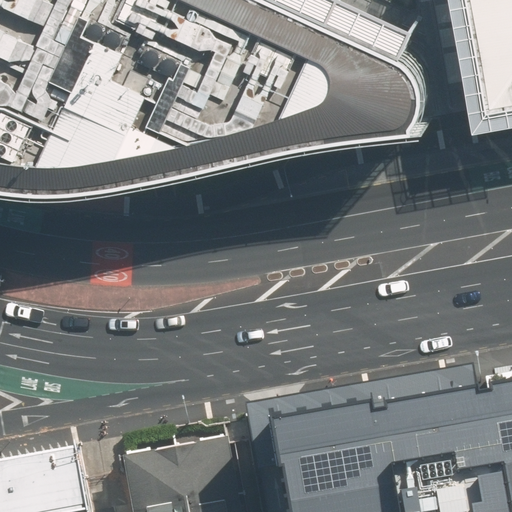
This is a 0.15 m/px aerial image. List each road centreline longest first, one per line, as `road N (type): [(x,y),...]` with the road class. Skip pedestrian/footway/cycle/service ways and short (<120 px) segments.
road 1 (primary): [(0,240),(135,258),(191,255),(511,198)]
road 2 (primary): [(281,341),(146,390),(0,423)]
road 3 (primary): [(281,341),(158,351),(0,339)]
road 4 (primary): [(511,300),(281,341)]
